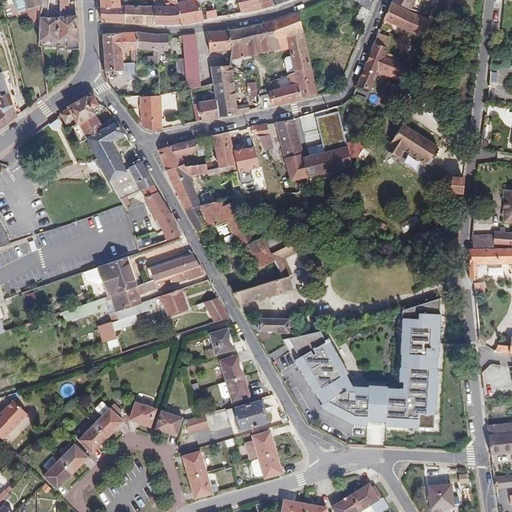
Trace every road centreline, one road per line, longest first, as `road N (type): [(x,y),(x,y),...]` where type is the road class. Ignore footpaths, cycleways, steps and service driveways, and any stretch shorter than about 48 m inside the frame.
road 1 (residential): [(141,142),(315,454)]
road 2 (residential): [(488,0),(462,257),(471,355)]
road 3 (residential): [(141,142),(338,95),(385,0)]
road 4 (residential): [(305,0),(194,28),(89,25)]
road 5 (residential): [(178,511),(160,453),(130,440),(71,496),(80,511)]
road 6 (residential): [(316,475),(195,511)]
